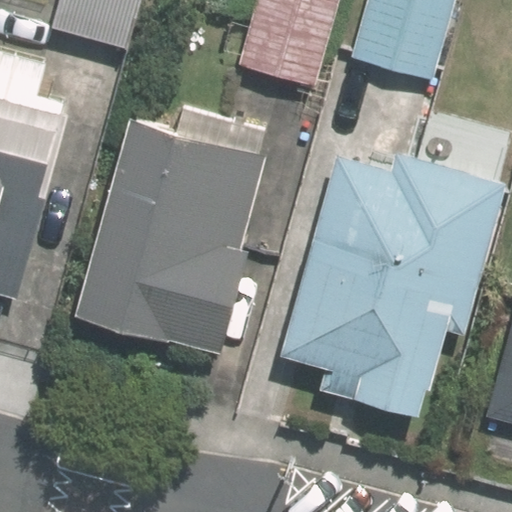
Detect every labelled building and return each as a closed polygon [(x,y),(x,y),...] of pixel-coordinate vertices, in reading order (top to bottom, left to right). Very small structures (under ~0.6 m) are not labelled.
[(148,0),(64,0),(59,20),(137,41),(148,0)] [(344,0),(262,0),(247,57),(325,77),(344,0)] [(462,0),(373,0),(360,49),(442,72),(462,0)] [(0,282),(21,289),(83,80),(0,55),(0,282)] [(271,146),(134,109),(80,307),(226,346),(255,241),(246,238),(271,146)] [(398,163),(342,147),(287,347),(333,359),(327,382),(428,410),(453,322),(471,327),(511,179),(511,175),(403,146),(398,163)] [(511,347),(496,409),(511,413),(511,347)]
